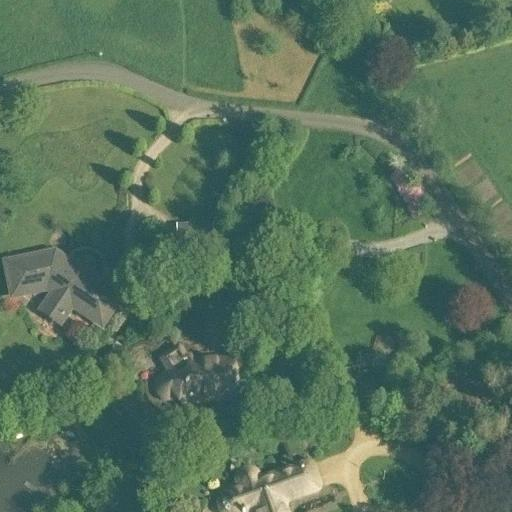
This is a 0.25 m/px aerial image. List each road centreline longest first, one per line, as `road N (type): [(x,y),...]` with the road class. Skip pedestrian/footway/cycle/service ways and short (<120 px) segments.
road 1 (unclassified): [(0,89),(89,72),(210,114),(373,132),(421,166),(511,307)]
road 2 (track): [(454,221),(226,298),(215,314),(210,354)]
